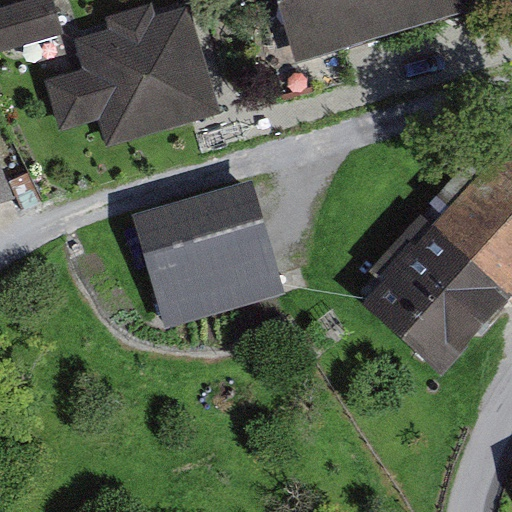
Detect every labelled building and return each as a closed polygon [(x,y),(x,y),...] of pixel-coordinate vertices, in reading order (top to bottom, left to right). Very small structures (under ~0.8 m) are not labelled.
[(59,0),(23,0),(0,9),(0,51),(1,54),(70,27),(59,0)] [(472,0),(293,0),(317,67),(478,24),(472,0)] [(202,5),(83,44),(118,152),(227,119),(202,5)] [(0,151),(0,198),(15,193),(0,151)] [(511,339),(511,160),(384,303),(473,383),(511,339)] [(291,308),(254,194),(132,233),(168,348),(291,308)]
